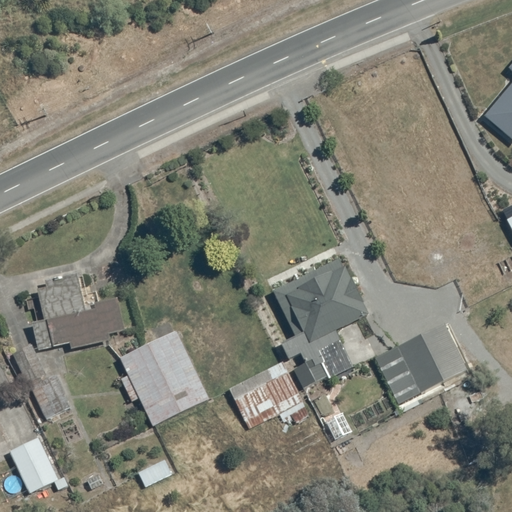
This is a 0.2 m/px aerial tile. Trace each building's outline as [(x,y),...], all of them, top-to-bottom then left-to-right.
[(511,67),(510,70),(511,71),(511,84),(485,117),(511,139),(511,67)] [(377,335),(369,316),(343,258),(274,289),(295,337),(281,343),(289,360),(303,354),(307,362),(294,368),(303,388),(330,376),(319,351),(342,341),(337,331),(358,321),(366,340),(377,335)] [(26,288),(41,350),(71,343),(73,351),(115,341),(113,333),(129,330),(121,296),(102,301),(100,291),(85,294),(80,274),(26,288)] [(410,281),(399,287),(414,316),(425,310),(410,281)] [(209,401),(177,333),(122,359),(130,376),(122,380),(132,400),(141,396),(155,426),(209,401)] [(15,353),(31,389),(45,421),(70,410),(56,378),(48,381),(32,346),(15,353)] [(230,385),(236,397),(249,428),(281,414),(283,413),(289,427),(311,417),(287,361),(275,365),(230,385)] [(59,479),(38,437),(10,451),(31,493),(59,479)] [(173,475),(166,460),(139,473),(146,487),(173,475)]
